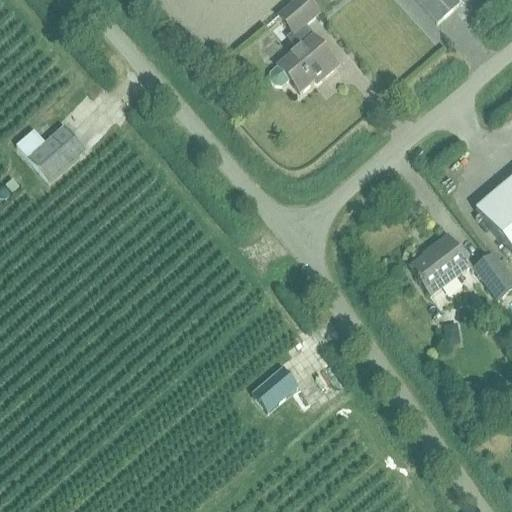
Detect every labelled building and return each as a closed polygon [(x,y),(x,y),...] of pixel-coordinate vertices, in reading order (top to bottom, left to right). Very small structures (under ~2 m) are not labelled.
[(293,38),(317,17),(302,0),(299,0),(277,20),(293,38)] [(413,0),(437,27),(459,7),(453,0),(413,0)] [(311,40),(303,31),(293,39),(292,40),(300,49),(276,69),(270,74),(269,82),(274,88),(282,89),(288,84),(298,95),(319,78),(322,81),(337,68),(312,39),(311,40)] [(63,132),(45,148),(33,135),(16,150),(28,163),(27,164),(48,188),(85,156),(63,132)] [(511,259),(511,182),(474,215),(511,259)] [(428,298),(467,268),(445,240),(430,251),(432,254),(408,273),(428,298)] [(471,271),(496,303),(511,290),(511,284),(490,257),(471,271)] [(455,327),(442,329),(444,349),(458,347),(455,327)] [(281,374),(251,399),(267,418),(297,393),(281,374)]
